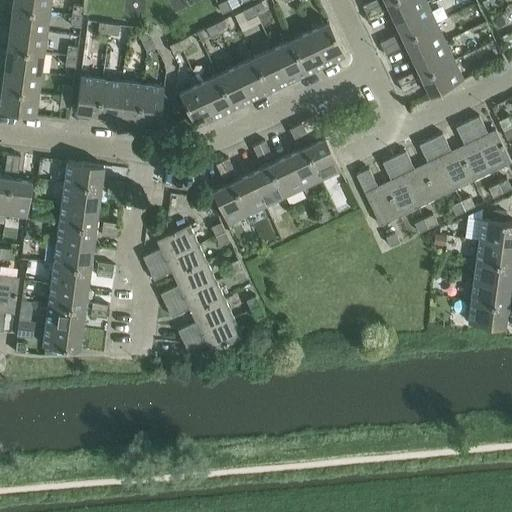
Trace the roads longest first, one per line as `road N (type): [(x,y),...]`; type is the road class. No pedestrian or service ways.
road 1 (residential): [(143,151),(185,152),(371,68)]
road 2 (residential): [(143,348),(150,302),(132,254),(143,151)]
road 3 (residential): [(0,134),(143,151)]
road 4 (residential): [(403,127),(511,73)]
